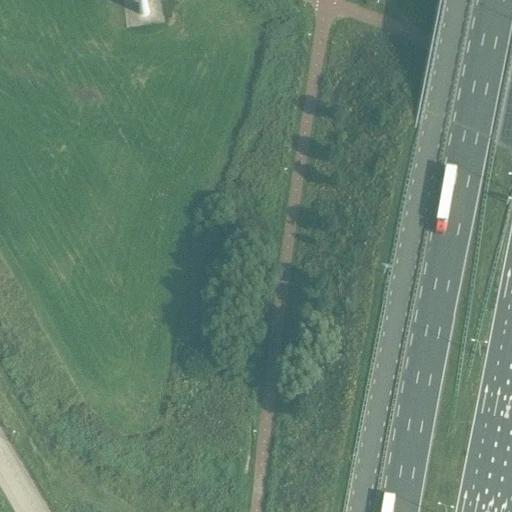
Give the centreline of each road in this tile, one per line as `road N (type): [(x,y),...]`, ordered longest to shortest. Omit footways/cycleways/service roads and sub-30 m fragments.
road 1 (unclassified): [(458,0),(359,511)]
road 2 (primary): [(497,0),(398,511)]
road 3 (primary): [(482,511),(511,359)]
